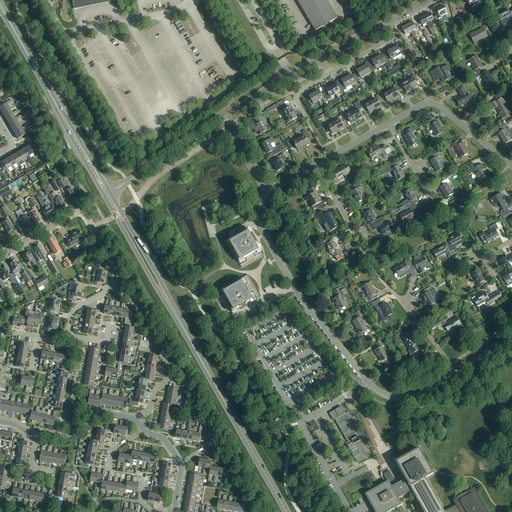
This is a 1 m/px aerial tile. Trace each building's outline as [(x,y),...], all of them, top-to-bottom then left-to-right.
[(72,0),(74,9),(117,1),(116,0),(72,0)] [(296,0),(315,31),(338,18),(326,0),(296,0)] [(448,15),(446,11),(444,6),(437,10),(440,16),(438,17),(440,22),(441,23),(448,19),(446,16),(448,15)] [(511,11),(510,13),(508,9),(494,17),(497,23),(501,21),(504,25),(509,23),(507,20),(511,17),(511,11)] [(430,14),(425,17),(431,29),(432,28),(434,33),(436,32),(434,28),(430,21),(433,20),(430,14)] [(461,25),(468,21),(464,14),(457,18),(461,25)] [(431,29),(425,17),(419,19),(423,26),(426,24),(429,30),(432,34),(434,33),(432,28),(431,29)] [(413,23),(407,26),(414,38),(416,36),(414,33),(413,31),(416,29),(413,23)] [(469,35),(474,43),(482,39),(483,40),(488,37),(485,32),(490,29),(487,24),(482,27),(482,28),(474,33),(474,32),(469,35)] [(414,38),(407,26),(402,29),(407,37),(410,35),(412,39),(414,38)] [(423,32),(430,45),(432,43),(429,38),(426,31),(423,32)] [(166,39),(153,46),(163,63),(175,56),(166,39)] [(113,40),(101,47),(124,86),(136,79),(113,40)] [(392,46),(391,47),(397,57),(401,55),(402,56),(405,54),(400,44),(397,46),(394,48),(392,46)] [(387,53),(385,54),(390,64),(394,61),(393,59),(397,57),(391,47),(389,48),(390,50),(387,52),(387,53)] [(97,50),(85,57),(108,96),(119,89),(97,50)] [(377,55),(375,56),(381,66),(384,64),(386,67),(387,66),(389,70),(393,68),(390,64),(385,54),(382,56),(381,55),(378,57),(377,55)] [(145,56),(132,63),(139,76),(152,69),(145,56)] [(372,62),(369,63),(374,71),(377,70),(376,68),(381,66),(375,56),(373,57),(375,59),(371,61),(372,62)] [(472,72),(474,75),(481,72),(479,68),(482,67),(478,60),(476,56),(468,60),(474,71),(472,72)] [(419,69),(427,64),(424,58),(416,63),(419,69)] [(362,65),(360,66),(366,76),(374,71),(369,63),(363,67),(362,65)] [(395,72),(403,68),(400,64),(393,69),(395,72)] [(430,73),(434,80),(440,77),(443,82),(450,78),(447,73),(451,71),(448,65),(441,69),(440,67),(430,73)] [(358,73),(355,75),(359,81),(362,79),(361,78),(366,76),(360,66),(358,67),(360,69),(356,71),(358,73)] [(481,72),(474,75),(476,79),(481,76),(486,86),(494,82),(488,71),(483,74),(481,72)] [(345,87),(342,88),(344,91),(347,89),(346,88),(351,86),(345,75),(343,76),(345,79),(341,80),(345,87)] [(347,75),(345,75),(351,86),(359,81),(355,75),(352,76),(351,75),(348,77),(347,75)] [(413,78),(408,81),(412,89),(414,88),(415,88),(418,87),(417,86),(418,86),(415,82),(418,81),(415,75),(412,76),(413,78)] [(169,80),(150,92),(162,113),(181,102),(169,80)] [(412,89),(408,81),(402,85),(406,92),(407,93),(410,91),(409,91),(412,89)] [(331,83),(329,84),(335,95),(340,92),(340,93),(344,91),(342,88),(339,90),(336,84),(332,86),(331,83)] [(327,92),(324,93),(328,100),(331,98),(331,97),(335,95),(329,84),(328,85),(329,87),(326,89),(327,92)] [(139,85),(128,92),(150,131),(162,124),(139,85)] [(457,89),(461,96),(456,99),(460,107),(471,100),(467,93),(466,93),(463,86),(457,89)] [(395,89),(389,92),(393,99),(396,98),(396,99),(399,97),(399,96),(395,89)] [(314,90),(313,91),(318,101),(322,99),(324,102),(328,100),(324,93),(321,95),(319,90),(316,92),(314,90)] [(318,101),(313,91),(311,92),(312,94),(309,96),(306,98),(311,107),(315,104),(315,103),(318,101)] [(393,99),(389,92),(383,95),(388,103),(391,102),(391,101),(393,99)] [(504,102),(505,102),(500,93),(491,98),(494,96),(497,101),(495,102),(495,101),(487,106),(490,111),(496,108),(502,119),(500,120),(500,121),(511,114),(504,102)] [(123,95),(112,102),(134,141),(146,134),(123,95)] [(376,99),(371,102),(375,110),(377,108),(378,109),(381,108),(380,107),(376,99)] [(0,107),(0,109),(2,113),(9,109),(9,108),(7,105),(12,102),(11,100),(6,103),(6,104),(0,107)] [(375,110),(371,102),(365,105),(369,113),(370,114),(373,112),(372,111),(375,110)] [(2,113),(5,118),(12,114),(10,110),(15,107),(14,105),(9,108),(9,109),(2,113)] [(283,111),(286,117),(294,112),(292,110),(293,110),(292,107),(291,107),(287,109),(286,106),(279,110),(281,113),(283,111)] [(358,109),(352,113),(356,120),(359,119),(359,120),(362,118),(362,117),(358,109)] [(5,118),(8,123),(15,119),(13,116),(18,113),(17,111),(12,114),(5,118)] [(294,112),(286,117),(289,123),(287,124),(289,127),(295,123),(293,120),(297,118),(298,118),(296,115),(295,115),(294,112)] [(356,120),(352,113),(346,116),(351,123),(351,124),(354,123),(354,122),(356,120)] [(257,124),(253,127),(256,132),(258,132),(260,135),(268,131),(264,123),(271,119),(268,115),(264,117),(264,116),(261,118),(260,116),(257,118),(258,120),(255,121),(255,122),(255,121),(257,124)] [(8,123),(11,129),(18,124),(17,121),(21,118),(20,116),(15,119),(8,123)] [(336,121),(334,123),(338,131),(340,129),(341,130),(344,129),(343,128),(341,124),(345,122),(342,116),(339,117),(339,118),(336,120),(336,121)] [(437,122),(434,123),(432,120),(425,124),(428,129),(430,127),(436,137),(443,132),(437,122)] [(11,129),(14,134),(22,129),(21,129),(20,126),(24,123),(23,121),(18,124),(11,129)] [(338,131),(334,123),(331,125),(329,123),(324,126),(328,132),(330,130),(332,134),(333,135),(336,133),(335,132),(338,131)] [(511,139),(511,134),(508,128),(508,127),(506,124),(500,128),(502,131),(498,133),(504,144),(511,139)] [(22,129),(14,134),(18,139),(25,135),(23,131),(28,128),(26,126),(21,129),(22,129)] [(407,135),(404,137),(406,140),(410,147),(417,143),(411,133),(413,132),(411,128),(405,132),(407,135)] [(304,136),(299,139),(303,147),(306,145),(306,146),(309,145),(309,144),(307,140),(310,139),(305,131),(302,132),(304,136)] [(272,151),(275,156),(285,150),(282,145),(277,148),(276,147),(273,149),(270,145),(274,143),(271,138),(268,140),(268,141),(262,144),(268,154),(272,151)] [(303,147),(299,139),(293,142),(291,139),(286,142),(290,150),(293,148),(296,147),(298,150),(298,151),(301,149),(301,148),(303,147)] [(455,147),(461,157),(469,153),(463,143),(459,145),(458,141),(451,145),(453,148),(455,147)] [(368,152),(372,159),(382,154),(384,157),(387,155),(383,148),(380,150),(378,146),(368,152)] [(29,147),(23,150),(27,157),(28,159),(30,158),(29,156),(33,154),(34,156),(39,153),(35,147),(31,150),(29,147)] [(23,150),(18,153),(22,160),(21,160),(23,164),(26,162),(24,159),(27,157),(23,150)] [(434,159),(430,161),(437,172),(444,168),(438,157),(441,155),(439,152),(432,156),(434,159)] [(18,153),(12,156),(17,163),(16,164),(18,167),(23,164),(21,160),(22,160),(18,153)] [(273,164),(278,171),(285,168),(282,163),(287,160),(288,162),(284,154),(276,158),(277,158),(279,160),(273,164)] [(12,156),(7,159),(11,166),(11,167),(13,170),(15,169),(13,166),(16,164),(17,163),(12,156)] [(7,159),(2,163),(6,170),(5,170),(7,174),(10,172),(8,169),(11,167),(11,166),(7,159)] [(405,177),(398,166),(397,166),(396,163),(386,169),(388,173),(392,171),(397,181),(405,177)] [(468,166),(472,173),(475,171),(477,174),(475,175),(479,181),(486,177),(483,171),(485,170),(482,164),(476,168),(473,163),(468,166)] [(335,175),(330,177),(334,184),(339,181),(338,178),(344,175),(344,176),(351,172),(347,165),(341,168),(341,167),(333,172),(335,175)] [(33,174),(29,176),(34,184),(38,181),(33,174)] [(8,186),(10,190),(11,190),(14,194),(24,187),(19,179),(8,186)] [(57,182),(61,189),(66,186),(62,179),(57,182)] [(442,182),(443,185),(439,188),(443,195),(445,199),(446,198),(447,201),(451,198),(450,196),(453,194),(447,184),(450,182),(448,179),(442,182)] [(351,188),(353,191),(351,192),(357,203),(365,198),(359,188),(361,187),(359,184),(351,188)] [(0,199),(0,201),(12,194),(7,186),(0,190),(0,199)] [(306,197),(308,201),(310,201),(313,207),(321,202),(315,193),(317,192),(314,187),(309,189),(312,194),(306,197)] [(66,190),(70,196),(68,197),(71,202),(76,199),(77,200),(79,199),(79,198),(79,197),(76,192),(74,193),(71,188),(66,190)] [(409,208),(415,204),(418,203),(416,200),(417,199),(411,189),(404,193),(408,199),(402,203),(404,206),(406,210),(409,208)] [(54,200),(57,207),(59,206),(61,209),(65,207),(64,206),(65,205),(60,196),(57,198),(54,193),(49,196),(52,201),(54,200)] [(509,208),(511,207),(508,200),(506,201),(501,193),(490,200),(494,206),(494,205),(495,207),(496,208),(497,207),(498,208),(499,209),(500,209),(501,209),(501,208),(502,208),(503,210),(501,211),(501,215),(502,216),(502,217),(501,218),(500,218),(500,219),(502,219),(510,214),(508,209),(509,208)] [(25,200),(27,205),(29,204),(32,208),(36,206),(32,199),(28,201),(27,199),(25,200)] [(51,215),(44,203),(43,203),(41,199),(38,200),(43,208),(44,208),(45,209),(41,211),(44,215),(45,215),(47,218),(51,215)] [(47,201),(44,203),(51,215),(56,213),(54,209),(52,205),(49,207),(48,205),(49,205),(47,201)] [(415,204),(409,208),(410,210),(400,216),(404,223),(414,217),(411,211),(417,207),(415,204)] [(0,208),(0,209),(2,213),(5,218),(9,216),(3,207),(0,208)] [(35,214),(36,214),(34,210),(28,213),(27,214),(29,218),(30,217),(35,225),(40,222),(35,214)] [(371,224),(373,227),(382,222),(380,219),(376,220),(370,210),(363,215),(369,225),(371,224)] [(331,217),(329,213),(325,215),(323,211),(316,215),(319,220),(320,219),(328,233),(336,228),(335,227),(336,227),(335,226),(334,226),(330,218),(331,217)] [(26,229),(27,230),(30,228),(31,227),(30,225),(30,226),(27,221),(28,220),(26,215),(22,217),(20,216),(18,217),(19,219),(19,220),(25,229),(26,229)] [(7,233),(6,234),(14,229),(8,220),(0,224),(1,224),(3,228),(4,227),(7,233)] [(382,222),(373,227),(375,230),(379,228),(383,235),(394,229),(389,221),(383,225),(382,222)] [(498,229),(496,224),(489,228),(490,231),(484,235),(483,232),(479,235),(482,240),(485,239),(487,243),(490,241),(499,236),(496,230),(498,229)] [(82,237),(80,234),(80,233),(79,233),(78,230),(69,236),(71,239),(66,242),(69,248),(80,241),(79,239),(82,237)] [(263,256),(256,244),(256,243),(253,237),(252,237),(248,231),(227,243),(242,268),(263,256)] [(445,242),(446,245),(453,256),(453,257),(457,254),(455,250),(456,249),(455,247),(460,245),(458,243),(462,240),(458,233),(454,235),(447,239),(448,240),(445,242)] [(47,241),(55,255),(61,251),(55,241),(54,242),(52,238),(47,241)] [(332,241),(325,245),(329,252),(331,250),(335,258),(335,257),(337,261),(343,258),(341,254),(342,253),(338,246),(336,247),(332,241)] [(446,245),(443,246),(436,250),(436,249),(432,252),(437,259),(442,256),(443,258),(448,255),(449,258),(453,256),(446,245)] [(47,257),(39,246),(34,249),(36,252),(35,253),(40,261),(47,257)] [(37,264),(31,254),(30,252),(22,256),(27,264),(30,262),(33,266),(37,264)] [(100,259),(96,252),(91,255),(95,262),(100,259)] [(511,262),(511,254),(506,257),(506,256),(499,260),(505,272),(504,272),(505,273),(503,274),(505,278),(504,278),(507,285),(511,282),(511,281),(510,278),(511,277),(511,268),(511,269),(508,262),(510,261),(511,263),(511,262)] [(429,266),(424,257),(421,258),(419,255),(414,258),(416,261),(413,263),(412,264),(410,265),(414,271),(417,269),(417,270),(418,270),(420,275),(425,272),(423,269),(429,266)] [(9,264),(13,271),(12,271),(14,276),(21,272),(18,268),(20,267),(18,265),(17,265),(15,261),(12,262),(10,263),(10,264),(9,264)] [(52,262),(48,264),(54,275),(59,272),(52,262)] [(410,265),(407,267),(405,263),(398,267),(398,266),(394,269),(398,276),(409,271),(410,273),(414,271),(410,265)] [(95,271),(94,276),(106,278),(107,272),(103,272),(103,269),(95,267),(94,270),(95,271)] [(16,280),(15,277),(12,274),(10,275),(5,268),(1,270),(2,271),(0,271),(0,275),(1,277),(2,277),(4,281),(9,278),(12,282),(16,280)] [(21,270),(23,273),(21,274),(29,287),(33,284),(24,268),(21,270)] [(476,285),(477,289),(483,286),(481,283),(485,281),(478,270),(472,273),(478,284),(476,285)] [(259,296),(247,275),(222,289),(234,311),(240,307),(241,308),(247,304),(259,296)] [(15,277),(16,280),(18,283),(19,285),(21,284),(22,285),(25,283),(24,282),(24,280),(24,279),(22,278),(21,279),(20,281),(21,282),(23,283),(21,283),(17,276),(15,277)] [(34,283),(38,289),(48,282),(44,276),(34,283)] [(94,276),(93,276),(92,285),(100,286),(101,283),(105,284),(106,278),(94,276)] [(73,282),(71,281),(70,285),(73,285),(72,291),(82,293),(83,287),(79,286),(79,283),(76,282),(77,280),(75,280),(74,280),(73,280),(73,282)] [(366,297),(369,302),(374,299),(372,295),(376,293),(370,283),(363,286),(368,296),(366,297)] [(24,294),(18,285),(14,287),(19,296),(24,294)] [(424,291),(425,294),(421,296),(428,307),(435,303),(435,302),(438,301),(434,295),(437,293),(434,289),(432,290),(431,287),(424,291)] [(333,300),(336,304),(340,310),(347,306),(341,296),(343,295),(343,296),(347,294),(345,289),(342,291),(340,288),(333,292),(336,298),(333,300)] [(69,290),(68,299),(76,301),(77,298),(81,298),(82,293),(72,291),(69,290)] [(470,296),(473,300),(474,299),(478,306),(486,302),(488,305),(496,301),(502,297),(499,292),(488,298),(485,292),(480,295),(478,292),(470,296)] [(51,299),(50,305),(59,307),(60,301),(56,300),(57,297),(48,295),(48,299),(51,299)] [(104,314),(110,315),(111,307),(112,307),(113,302),(111,301),(110,307),(105,306),(104,314)] [(116,317),(122,318),(123,309),(124,309),(125,302),(123,301),(121,309),(118,308),(117,308),(116,317)] [(110,315),(116,317),(117,308),(118,308),(119,303),(116,302),(115,308),(112,307),(111,307),(110,315)] [(392,314),(387,303),(383,305),(381,302),(374,306),(376,310),(382,320),(385,318),(392,314)] [(45,313),(47,313),(54,315),(54,312),(58,312),(59,307),(50,305),(49,308),(46,308),(45,313)] [(123,309),(122,318),(126,318),(125,324),(131,325),(133,313),(129,312),(129,310),(124,309),(123,309)] [(27,327),(32,328),(34,315),(29,314),(29,311),(26,311),(25,317),(24,319),(27,320),(27,324),(27,327)] [(355,314),(358,319),(352,322),(359,335),(368,330),(361,317),(363,316),(360,311),(355,314)] [(34,315),(32,328),(37,329),(38,326),(39,322),(42,322),(44,314),(35,312),(34,315)] [(50,317),(49,323),(58,324),(59,319),(55,318),(55,315),(54,315),(47,313),(46,317),(50,317)] [(23,324),(24,319),(25,317),(19,316),(15,316),(14,316),(14,319),(13,319),(12,326),(20,328),(21,323),(23,324)] [(435,323),(437,326),(442,323),(449,334),(449,333),(448,332),(461,325),(462,326),(457,317),(447,323),(445,321),(448,320),(446,317),(435,323)] [(58,324),(49,323),(47,328),(44,328),(44,331),(52,333),(53,330),(57,330),(58,324)] [(402,337),(410,350),(408,351),(410,355),(416,352),(415,351),(419,348),(410,332),(402,337)] [(379,357),(381,362),(389,358),(386,353),(385,353),(382,347),(384,346),(381,340),(376,344),(378,348),(374,351),(378,357),(379,357)] [(90,348),(89,354),(99,356),(100,351),(102,352),(104,353),(104,350),(90,348)] [(88,360),(87,367),(97,369),(97,368),(97,364),(100,364),(100,365),(102,365),(102,363),(98,362),(88,360)] [(118,370),(113,369),(111,381),(117,382),(118,376),(121,377),(122,372),(120,371),(121,365),(119,365),(118,370)] [(169,387),(167,398),(177,399),(177,400),(183,401),(184,394),(180,394),(180,397),(177,397),(178,389),(169,387)] [(88,404),(95,406),(96,396),(92,395),(92,393),(93,393),(93,391),(91,390),(88,404)] [(101,404),(107,405),(109,395),(105,395),(105,392),(106,390),(103,390),(102,397),(101,404)] [(136,396),(136,397),(136,400),(130,399),(129,405),(137,406),(138,403),(143,404),(144,398),(136,396)] [(167,398),(166,404),(173,405),(180,407),(180,404),(178,404),(176,404),(177,400),(177,399),(167,398)] [(23,404),(22,414),(28,415),(30,405),(25,404),(26,402),(26,400),(24,400),(23,404)] [(163,403),(162,409),(172,411),(172,412),(176,412),(177,410),(175,410),(172,409),(173,405),(166,404),(163,403)] [(29,420),(35,421),(37,413),(39,408),(37,407),(35,413),(31,412),(29,420)] [(347,442),(346,443),(357,463),(366,458),(362,450),(364,448),(358,436),(361,435),(348,412),(345,414),(341,407),(329,414),(333,420),(335,420),(347,442)] [(35,421),(41,423),(43,415),(45,409),(42,409),(41,414),(37,413),(35,421)] [(162,409),(161,416),(171,417),(171,418),(175,419),(176,416),(174,416),(171,416),(172,412),(172,411),(162,409)] [(41,423),(47,424),(49,416),(51,411),(48,410),(47,416),(43,415),(41,423)] [(49,416),(47,424),(53,426),(56,412),(54,412),(53,417),(49,416)] [(161,416),(160,422),(170,424),(174,425),(175,422),(173,422),(172,422),(170,422),(171,418),(171,417),(161,416)] [(114,434),(120,435),(121,427),(122,427),(123,421),(121,421),(119,426),(115,425),(114,434)] [(121,427),(120,435),(126,436),(129,422),(126,422),(125,427),(122,427),(121,427)] [(170,424),(160,422),(159,428),(173,431),(174,429),(171,428),(169,428),(170,424)] [(175,438),(182,439),(183,431),(184,425),(182,425),(181,431),(177,430),(175,438)] [(182,439),(188,440),(189,432),(190,426),(188,426),(187,432),(183,431),(182,439)] [(188,440),(193,441),(195,433),(196,427),(194,427),(193,433),(189,432),(188,440)] [(193,441),(200,442),(202,428),(200,428),(199,434),(195,433),(193,441)] [(28,448),(29,442),(24,442),(25,439),(19,437),(18,440),(16,440),(15,440),(14,442),(20,443),(19,447),(28,448)] [(19,449),(18,453),(27,454),(28,448),(19,447),(14,446),(13,448),(19,449)] [(40,461),(46,462),(48,452),(43,452),(44,449),(45,447),(42,447),(40,461)] [(52,463),(59,464),(60,455),(60,454),(56,454),(56,451),(57,452),(57,449),(55,449),(54,453),(52,463)] [(485,511),(473,490),(455,501),(458,505),(445,511),(443,511),(424,478),(432,473),(419,449),(396,462),(406,479),(397,485),(393,477),(387,480),(388,482),(366,494),(375,511),(386,511),(400,504),(397,498),(412,490),(424,511),(485,511)] [(133,451),(132,456),(130,465),(130,464),(130,465),(132,466),(133,460),(137,461),(139,453),(133,451)] [(18,455),(17,459),(25,460),(27,454),(18,453),(13,452),(12,454),(18,455)] [(145,454),(139,453),(137,461),(136,466),(138,467),(139,461),(143,462),(145,454)] [(121,463),(124,463),(125,463),(126,455),(120,454),(117,468),(120,468),(121,463)] [(151,455),(145,454),(143,462),(142,468),(144,468),(145,462),(149,463),(151,455)] [(125,463),(124,463),(123,469),(125,469),(126,464),(130,464),(130,465),(132,456),(126,455),(125,463)] [(157,456),(151,455),(149,463),(148,469),(150,469),(151,463),(155,464),(157,456)] [(17,459),(12,458),(11,460),(17,461),(16,465),(24,466),(25,460),(17,459)] [(87,458),(87,459),(86,462),(80,461),(79,466),(85,467),(86,464),(94,466),(95,460),(87,458)] [(163,465),(163,468),(163,469),(171,470),(172,464),(166,463),(167,460),(160,459),(159,462),(158,462),(158,464),(163,465)] [(201,468),(204,468),(206,460),(200,459),(197,473),(199,473),(201,468)] [(206,469),(210,469),(211,467),(212,461),(206,460),(204,468),(203,474),(205,474),(206,469)] [(0,464),(1,465),(1,468),(1,469),(9,470),(10,464),(0,462),(0,464)] [(162,471),(162,474),(161,475),(170,476),(171,470),(163,469),(163,468),(157,467),(156,470),(162,471)] [(211,476),(215,476),(217,468),(211,467),(210,469),(208,481),(210,481),(211,476)] [(215,476),(214,482),(216,482),(217,477),(221,477),(221,480),(224,480),(225,474),(222,474),(223,469),(217,468),(215,476)] [(62,473),(61,479),(69,481),(69,480),(70,477),(75,478),(76,476),(72,475),(72,472),(67,471),(66,474),(62,473)] [(161,477),(160,480),(160,481),(169,482),(170,476),(161,475),(162,474),(156,473),(155,476),(161,477)] [(190,474),(189,480),(199,482),(203,483),(203,480),(201,480),(199,480),(200,476),(190,474)] [(160,481),(160,480),(155,479),(154,482),(160,483),(159,487),(168,488),(169,482),(160,481)] [(7,482),(0,480),(0,487),(5,488),(5,489),(11,490),(12,488),(6,487),(7,482)] [(189,480),(188,486),(198,488),(202,489),(202,487),(200,486),(200,487),(198,486),(199,482),(189,480)] [(188,486),(187,493),(196,494),(201,495),(201,493),(199,492),(199,493),(197,492),(198,488),(188,486)] [(148,501),(154,503),(156,494),(157,489),(155,488),(154,494),(149,493),(148,501)] [(156,494),(154,503),(160,504),(161,499),(164,499),(165,492),(162,492),(163,490),(160,489),(159,495),(156,494)] [(187,493),(185,499),(195,500),(195,501),(200,501),(200,499),(198,499),(196,499),(196,494),(187,493)] [(217,509),(223,510),(225,502),(226,496),(224,496),(223,501),(218,501),(217,509)] [(223,510),(229,511),(231,503),(232,497),(230,497),(229,502),(225,502),(223,510)] [(229,511),(235,511),(237,504),(238,498),(236,498),(235,503),(231,503),(229,511)] [(185,499),(184,505),(194,507),(199,508),(199,505),(197,505),(195,505),(195,501),(195,500),(185,499)]
